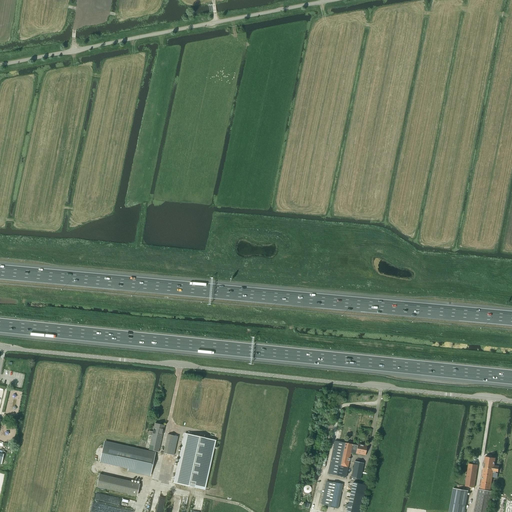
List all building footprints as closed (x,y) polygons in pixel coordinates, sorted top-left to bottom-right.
[(153,432),(149,431),(148,435),(151,436),(150,437),(151,437),(149,450),(158,452),(164,426),(154,423),(153,432)] [(185,433),(174,483),(205,490),(216,440),(185,433)] [(173,455),(178,437),(168,434),(163,453),(173,455)] [(357,445),(335,441),(328,474),(346,477),(351,454),(356,455),(356,453),(365,455),(367,446),(358,444),(357,445)] [(110,443),(105,464),(128,469),(127,471),(150,476),(155,453),(110,443)] [(498,472),(499,467),(494,466),(495,458),(485,457),(483,468),(480,489),(490,490),(493,473),(495,473),(496,472),(498,472)] [(360,479),(363,463),(355,461),(351,477),(360,479)] [(474,488),(477,465),(468,464),(465,486),(474,488)] [(99,475),(96,487),(136,496),(139,484),(99,475)] [(326,481),(322,504),(328,506),(338,508),(343,484),(333,482),(333,483),(326,481)] [(358,511),(361,503),(363,503),(367,486),(353,482),(346,511),(358,511)] [(464,511),(468,491),(453,488),(448,511),(464,511)] [(489,511),(493,492),(478,489),(474,511),(489,511)]
